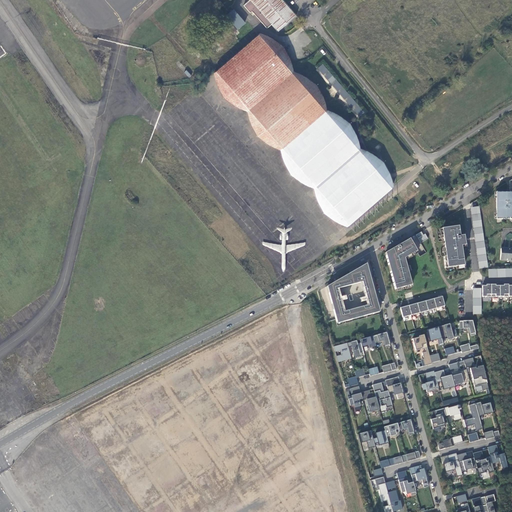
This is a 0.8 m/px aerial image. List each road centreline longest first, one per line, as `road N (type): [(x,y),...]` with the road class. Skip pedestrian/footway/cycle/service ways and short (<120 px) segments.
road 1 (tertiary): [(372,248),(0,445)]
road 2 (unclassified): [(295,0),(424,156),(511,106)]
road 3 (tertiary): [(511,165),(372,248)]
road 4 (residential): [(388,306),(475,281),(511,280)]
